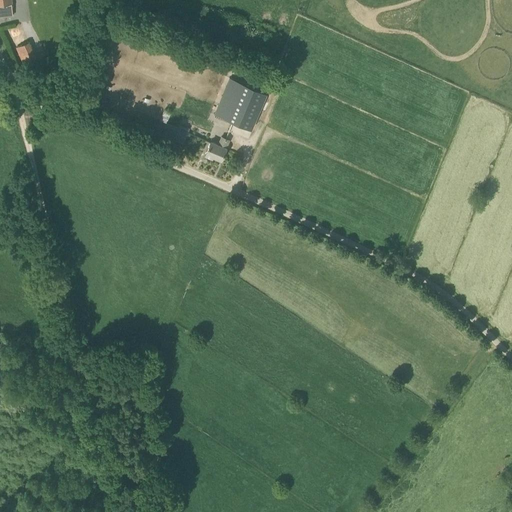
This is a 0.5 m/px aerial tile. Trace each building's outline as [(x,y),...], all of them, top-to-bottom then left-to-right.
[(0,0),(0,16),(12,15),(12,9),(10,0),(0,0)] [(29,40),(15,46),(22,61),(35,56),(29,40)] [(230,77),(214,114),(251,130),(266,93),(230,77)] [(159,120),(167,123),(162,135),(182,144),(188,132),(170,125),(175,114),(164,109),(159,120)] [(218,144),(210,141),(204,155),(212,158),(213,157),(221,160),(226,148),(229,140),(221,137),(218,144)]
